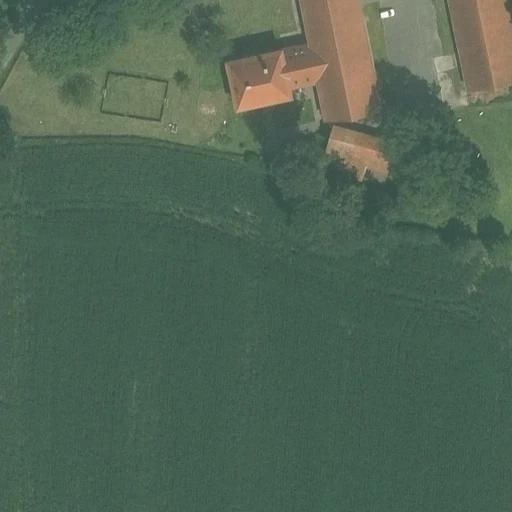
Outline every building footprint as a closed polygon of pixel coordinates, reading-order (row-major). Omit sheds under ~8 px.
[(360,0),(301,0),(318,80),(325,118),(382,107),(360,0)] [(511,18),(508,0),(450,0),(469,89),(511,80),(511,18)] [(376,10),(377,8),(376,6),(375,4),(373,3),(371,3),(369,3),(367,4),(366,6),(366,8),(366,10),(368,12),(369,13),(371,13),(373,13),(375,12),(376,10)] [(381,29),(381,26),(380,24),(379,23),(377,22),(375,21),(373,22),(372,23),(370,25),(370,27),(371,29),(372,31),(374,32),(376,32),(378,32),(379,30),(381,29)] [(282,48),(229,59),(238,105),(292,94),(290,86),(318,80),(310,43),(283,49),(282,48)] [(401,141),(333,123),(330,134),(322,167),(390,186),(401,141)]
